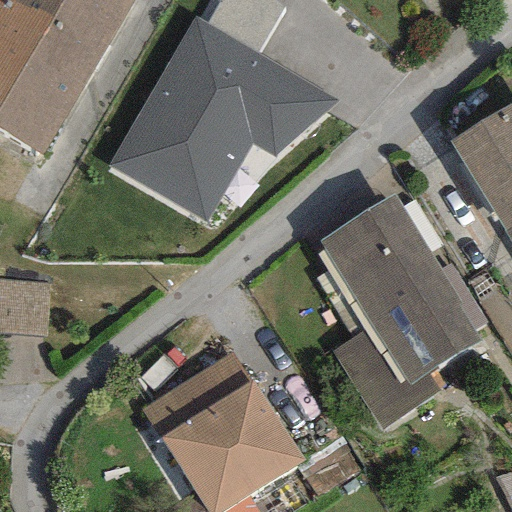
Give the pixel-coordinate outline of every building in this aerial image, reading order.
[(127,0),(0,0),(0,132),(43,156),(127,0)] [(284,11),(271,0),(221,0),(206,26),(197,19),(111,172),(204,229),(248,149),(275,165),(332,107),(256,58),(284,11)] [(511,113),(454,148),(511,242),(511,113)] [(480,354),(393,201),(312,247),(365,341),(338,356),(383,436),(439,404),(427,384),(480,354)] [(0,279),(0,343),(47,344),(48,281),(0,279)] [(232,511),(300,469),(226,352),(137,408),(203,511),(232,511)]
